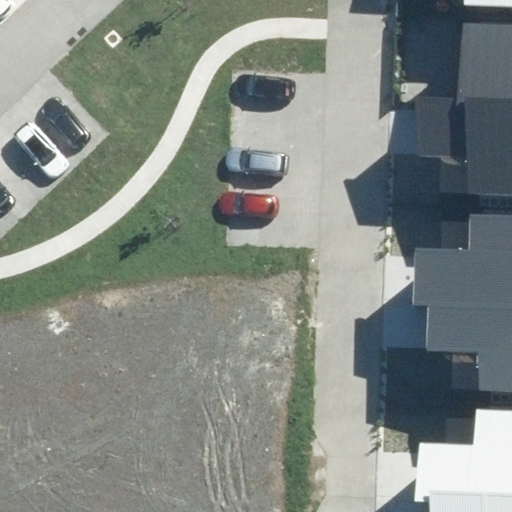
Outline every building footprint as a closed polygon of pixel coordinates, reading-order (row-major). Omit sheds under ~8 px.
[(511,0),(460,0),(460,8),(511,8),(511,0)] [(420,106),(511,107),(511,19),(463,19),(462,97),(420,97),(420,106)] [(511,107),(420,106),(419,152),(439,152),(438,193),(511,194),(511,107)] [(417,298),(511,300),(511,215),(446,214),(445,246),(418,246),(417,298)] [(511,300),(417,298),(415,348),(483,350),(482,387),(511,387),(511,300)] [(414,500),(511,502),(511,410),(475,409),(475,438),(415,437),(414,500)] [(511,511),(511,502),(414,500),(413,511),(511,511)]
